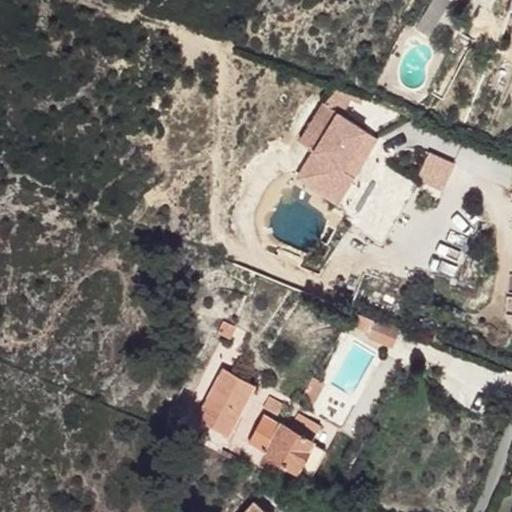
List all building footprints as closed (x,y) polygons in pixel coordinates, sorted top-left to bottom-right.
[(433,0),(416,29),(428,36),(449,0),(433,0)] [(341,170),(366,130),(341,115),(351,100),(362,104),(364,99),(334,87),(300,142),(314,151),(298,177),(337,201),(352,177),(341,170)] [(352,177),(377,138),(366,130),(341,170),(352,177)] [(440,153),(428,174),(445,184),(458,163),(440,153)] [(285,234),(300,208),(288,201),(273,227),(285,234)] [(400,328),(374,318),(374,320),(355,313),(350,326),(359,329),(360,324),(373,329),(369,339),(393,348),(400,328)] [(360,324),(359,329),(371,334),(373,329),(360,324)] [(229,434),(255,384),(224,368),(198,418),(229,434)] [(313,377),(302,396),(314,403),(325,384),(313,377)] [(270,396),(264,408),(277,415),(283,404),(270,396)] [(260,465),(280,476),(287,464),(297,470),(298,468),(313,475),(326,450),(312,443),(313,441),(289,428),(264,414),(249,441),(267,451),(260,465)] [(297,414),(289,428),(313,441),(321,427),(297,414)] [(267,511),(256,502),(246,511),(267,511)]
